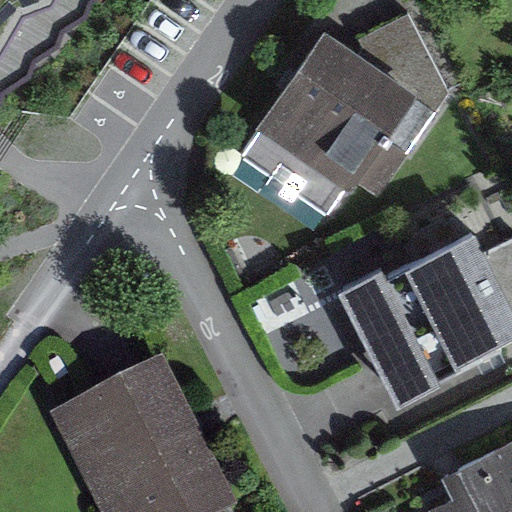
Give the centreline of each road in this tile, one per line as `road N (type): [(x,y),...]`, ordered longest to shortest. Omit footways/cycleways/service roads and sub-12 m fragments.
road 1 (residential): [(323,511),(164,220),(129,184)]
road 2 (residential): [(129,184),(0,367)]
road 3 (residential): [(129,184),(252,0)]
